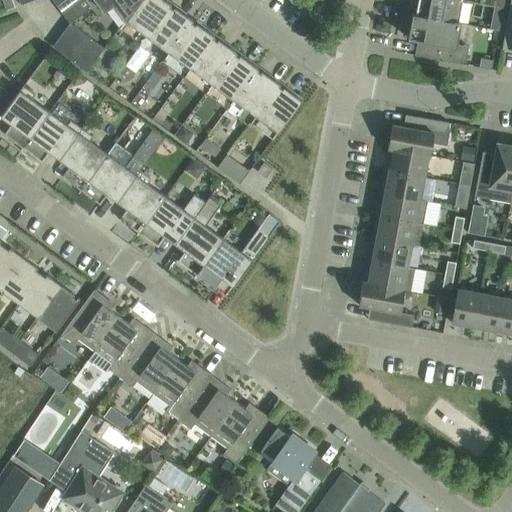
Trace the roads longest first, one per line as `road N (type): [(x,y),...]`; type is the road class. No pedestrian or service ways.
road 1 (residential): [(293,386),(0,172)]
road 2 (residential): [(304,325),(348,84)]
road 3 (residential): [(465,511),(293,386)]
road 4 (residential): [(511,363),(304,325)]
road 5 (residential): [(511,92),(431,100),(348,84)]
road 6 (residential): [(348,84),(232,0)]
